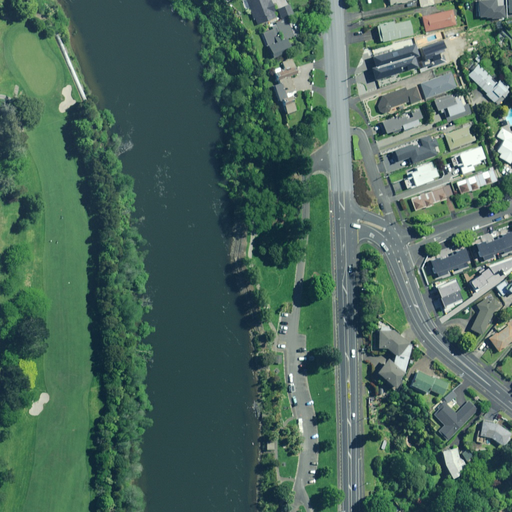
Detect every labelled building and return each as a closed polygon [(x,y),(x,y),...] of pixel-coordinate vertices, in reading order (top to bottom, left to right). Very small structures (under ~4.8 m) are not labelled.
[(276,17),(269,0),(244,0),(252,19),(254,19),(256,25),(276,17)] [(270,27),(271,29),(262,32),(270,54),(289,47),(287,39),(298,35),(293,22),(287,6),(278,9),(282,21),(275,23),(276,25),(270,27)] [(504,19),(502,9),(493,11),(496,21),(504,19)] [(455,25),(452,11),(422,18),(426,32),(455,25)] [(413,35),(410,21),(394,24),(394,22),(376,26),(379,42),(413,35)] [(413,47),(411,38),(396,41),(398,51),(413,47)] [(407,77),(404,69),(395,71),(394,67),(401,65),(397,52),(391,54),(390,50),(374,55),(378,70),(377,70),(381,84),(407,77)] [(291,98),(295,97),(288,77),(301,73),(299,67),(295,69),(292,59),(281,62),(284,69),(274,73),(277,84),(271,86),(277,102),(280,100),(285,114),(296,111),(291,98)] [(506,90),(508,89),(499,80),(496,83),(492,79),(478,65),(467,75),(485,94),(485,95),(497,107),(510,94),(506,90)] [(457,87),(452,73),(421,84),(426,99),(457,87)] [(383,114),(388,113),(390,109),(410,102),(411,104),(421,101),(416,87),(406,91),(405,88),(382,97),(377,106),(379,112),(383,114)] [(436,111),(438,110),(440,114),(444,112),(447,122),(470,114),(467,103),(461,105),(458,93),(433,100),(436,111)] [(397,115),(398,117),(379,124),(383,135),(392,132),(392,134),(417,125),(415,120),(421,118),(418,109),(410,112),(412,118),(407,119),(404,113),(397,115)] [(475,140),(469,126),(445,135),(450,149),(475,140)] [(511,141),(511,136),(501,130),(496,137),(502,141),(495,152),(499,154),(497,157),(508,164),(510,161),(511,162),(511,145),(510,144),(511,141)] [(395,163),(407,158),(409,165),(413,164),(432,157),(431,156),(436,154),(434,148),(437,147),(435,141),(432,142),(430,136),(420,140),(422,146),(417,148),(416,143),(391,153),(395,163)] [(459,166),(460,169),(461,174),(474,170),(473,165),(478,164),(477,161),(484,159),(480,148),(450,157),(453,167),(459,166)] [(437,176),(432,161),(414,168),(415,171),(406,174),(408,178),(403,180),(406,190),(431,181),(431,179),(437,176)] [(495,182),(491,171),(455,183),(459,195),(478,189),(477,188),(495,182)] [(414,211),(425,208),(425,209),(433,206),(432,204),(445,199),(445,197),(453,195),(450,186),(438,190),(410,199),(414,211)] [(480,256),(483,264),(487,262),(487,261),(511,252),(511,249),(508,238),(478,248),(473,250),(476,258),(480,256)] [(472,263),(468,250),(447,257),(449,261),(446,262),(450,274),(462,270),(461,267),(472,263)] [(445,279),(443,273),(442,271),(435,274),(435,275),(432,276),(434,283),(445,279)] [(443,281),(445,286),(442,286),(450,309),(468,303),(463,288),(466,287),(462,275),(443,281)] [(511,281),(507,286),(504,282),(495,289),(500,296),(506,291),(510,294),(511,292),(511,281)] [(498,307),(493,299),(487,303),(484,299),(474,306),(479,313),(470,330),(480,335),(493,311),(498,307)] [(511,340),(511,327),(509,329),(507,326),(487,339),(496,352),(511,340)] [(403,372),(406,359),(408,359),(411,345),(394,332),(378,331),(377,349),(386,349),(394,355),(391,364),(386,360),(375,374),(393,388),(394,389),(401,380),(399,379),(404,373),(403,372)] [(445,384),(416,372),(410,387),(426,394),(428,390),(441,396),(445,384)] [(455,413),(444,402),(438,407),(440,409),(433,416),(443,426),(437,432),(446,441),(476,411),(466,402),(455,413)] [(481,422),(479,436),(491,440),(501,447),(509,434),(494,424),(481,422)] [(459,472),(466,467),(462,460),(458,459),(454,448),(441,452),(445,467),(453,480),(461,475),(459,472)]
